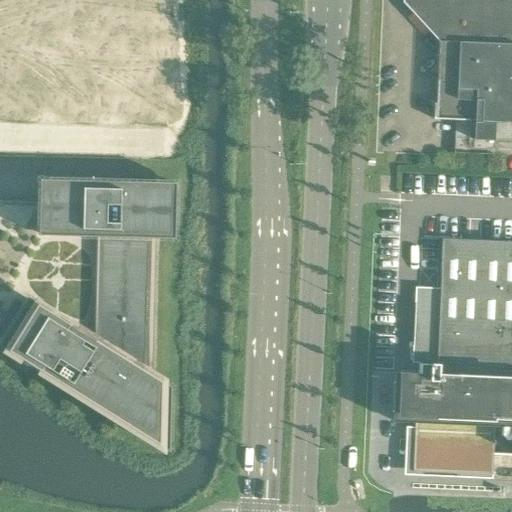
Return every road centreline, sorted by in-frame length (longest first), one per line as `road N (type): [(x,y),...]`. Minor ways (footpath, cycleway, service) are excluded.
road 1 (secondary): [(301,511),(327,0)]
road 2 (secondary): [(268,0),(268,193),(251,511)]
